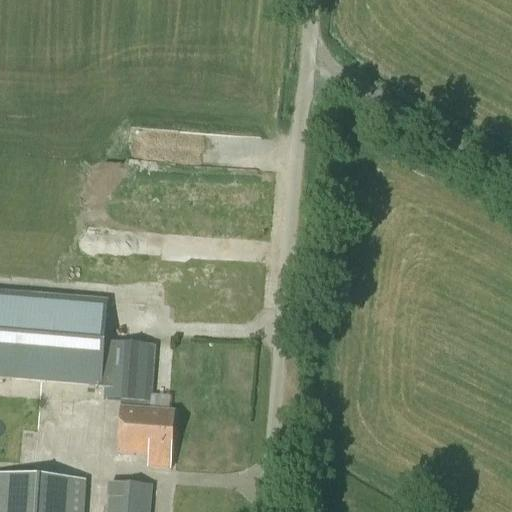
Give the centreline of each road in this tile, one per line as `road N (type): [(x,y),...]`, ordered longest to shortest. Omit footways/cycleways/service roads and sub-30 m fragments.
road 1 (unclassified): [(267,511),(304,66)]
road 2 (unclassified): [(511,172),(328,70),(304,66)]
